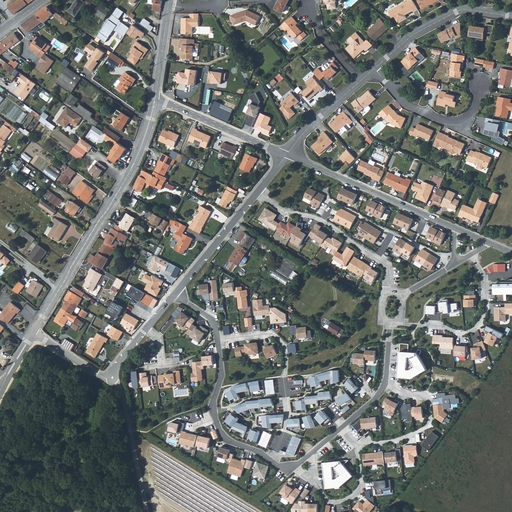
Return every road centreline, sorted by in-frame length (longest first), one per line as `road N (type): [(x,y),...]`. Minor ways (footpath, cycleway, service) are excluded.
road 1 (tertiary): [(154,99),(130,170),(33,332)]
road 2 (residential): [(285,154),(456,229)]
road 3 (residential): [(257,189),(285,212),(327,222),(386,264),(393,289)]
road 4 (residential): [(473,253),(488,309),(472,332),(400,323)]
road 5 (residential): [(511,15),(461,9),(414,33),(373,68)]
road 6 (residential): [(323,189),(330,200),(454,264)]
road 7 (residential): [(373,68),(410,107),(454,122),(470,114),(480,83)]
road 8 (residential): [(358,443),(401,440),(429,426),(429,400),(385,384)]
road 9 (residential): [(154,99),(285,154)]
road 10 (unclassified): [(145,511),(111,377)]
road 11 (residential): [(257,189),(174,293)]
road 12 (residential): [(303,460),(329,501),(354,498),(363,463),(358,443)]
road 13 (residential): [(217,339),(274,334),(285,351),(285,395)]
